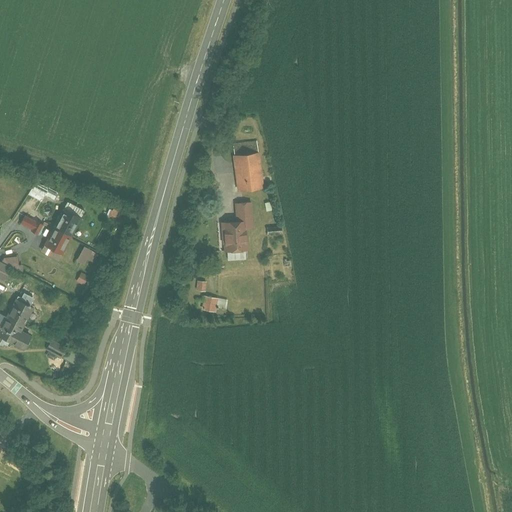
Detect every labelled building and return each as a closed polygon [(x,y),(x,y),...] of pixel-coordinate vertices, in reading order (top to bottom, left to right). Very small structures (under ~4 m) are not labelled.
[(236,149),(234,150),(238,186),(266,182),(262,146),(260,146),(258,134),(235,137),(236,149)] [(40,195),(50,200),(54,192),(30,182),(25,193),(39,199),(40,195)] [(237,214),(222,216),(225,245),(228,245),(229,255),(249,253),(248,243),(250,243),(249,224),(256,223),(254,196),(236,197),(237,214)] [(274,196),(266,197),(267,206),(275,205),(274,196)] [(67,201),(41,249),(59,259),(84,211),(67,201)] [(25,214),(20,223),(32,230),(31,232),(38,235),(44,224),(42,223),(46,215),(32,208),(28,215),(25,214)] [(284,219),(268,220),(268,229),(285,228),(284,219)] [(82,264),(85,257),(93,261),(97,253),(80,245),(72,260),(82,264)] [(74,279),(81,284),(86,276),(79,271),(74,279)] [(207,286),(208,275),(198,275),(197,286),(207,286)] [(217,306),(219,292),(203,289),(201,303),(217,306)] [(0,325),(1,326),(0,327),(0,341),(8,346),(10,342),(24,349),(32,334),(22,329),(34,307),(29,305),(33,297),(23,292),(21,297),(17,295),(6,316),(0,313),(0,325)] [(53,329),(51,329),(44,342),(61,351),(68,338),(62,334),(67,325),(58,320),(53,329)]
